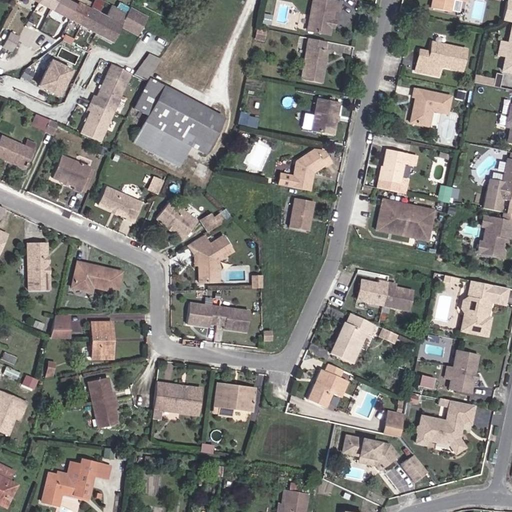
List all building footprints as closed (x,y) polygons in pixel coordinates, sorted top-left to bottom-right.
[(33,0),(80,25),(89,8),(78,2),(78,0),(33,0)] [(328,34),(329,27),(330,20),(333,9),(338,10),(339,2),(329,0),(311,0),(306,30),(328,34)] [(432,0),(431,8),(450,11),(452,0),(432,0)] [(126,12),(105,1),(103,3),(125,15),(126,12)] [(119,25),(125,15),(103,3),(98,13),(119,25)] [(511,6),(504,5),(501,22),(511,23),(511,6)] [(125,15),(119,25),(133,33),(136,27),(139,28),(146,17),(129,7),(126,12),(125,15)] [(89,8),(80,25),(112,42),(119,25),(98,13),(89,8)] [(32,43),(38,30),(31,26),(25,39),(32,43)] [(265,31),(255,29),(254,37),(264,39),(265,31)] [(511,76),(511,30),(509,30),(506,43),(503,57),(500,74),(511,76)] [(9,33),(2,48),(10,52),(18,38),(9,33)] [(324,49),(325,41),(308,38),(300,80),(321,83),(327,50),(324,49)] [(496,56),(503,57),(506,43),(499,41),(496,56)] [(461,71),(464,49),(431,43),(429,52),(419,50),(415,71),(438,76),(440,66),(461,71)] [(147,78),(160,60),(149,54),(133,76),(145,81),(147,78)] [(57,96),(69,70),(50,60),(37,86),(57,96)] [(93,95),(86,110),(89,112),(79,133),(99,142),(129,74),(111,64),(96,97),(93,95)] [(500,92),(502,77),(496,76),(495,84),(493,90),(500,92)] [(222,118),(149,79),(134,108),(147,115),(132,142),(177,166),(188,145),(204,153),(222,118)] [(493,90),(495,84),(472,79),(471,86),(493,90)] [(450,96),(413,89),(411,97),(416,98),(414,105),(412,107),(409,123),(428,126),(431,110),(446,114),(450,96)] [(332,134),(338,102),(316,98),(311,131),(332,134)] [(43,131),(48,119),(35,113),(30,125),(43,131)] [(43,131),(52,135),(57,123),(48,119),(43,131)] [(8,157),(26,165),(33,150),(0,136),(0,157),(7,161),(8,157)] [(277,184),(309,191),(311,178),(309,176),(311,174),(324,165),(325,167),(332,163),(323,149),(313,149),(295,162),(292,176),(279,173),(277,184)] [(386,149),(377,188),(397,192),(399,184),(403,164),(414,166),(416,156),(386,149)] [(52,177),(62,182),(67,184),(74,186),(73,189),(80,192),(90,168),(60,156),(52,177)] [(24,168),(26,165),(8,157),(7,161),(24,168)] [(511,204),(511,164),(505,163),(497,202),(511,204)] [(150,190),(157,193),(162,182),(155,179),(150,190)] [(407,186),(399,184),(397,192),(405,194),(407,186)] [(132,222),(140,203),(106,187),(98,205),(126,218),(126,219),(132,222)] [(447,203),(450,188),(442,187),(439,201),(447,203)] [(307,231),(312,202),(294,198),(288,227),(307,231)] [(427,241),(434,210),(381,199),(375,230),(427,241)] [(183,239),(196,221),(169,200),(156,217),(183,239)] [(13,213),(0,207),(0,215),(0,214),(10,219),(13,213)] [(199,220),(207,232),(218,226),(212,217),(210,213),(199,220)] [(212,217),(218,226),(224,222),(219,213),(212,217)] [(511,225),(484,220),(482,229),(484,230),(481,246),(482,248),(480,256),(499,260),(501,245),(500,243),(501,240),(509,241),(510,233),(511,233),(511,225)] [(197,251),(209,244),(204,235),(187,245),(197,251)] [(198,282),(214,282),(213,266),(216,261),(217,260),(232,251),(222,236),(209,244),(197,251),(198,282)] [(48,289),(48,273),(44,273),(44,269),(46,267),(46,262),(48,261),(48,257),(46,256),(46,243),(27,243),(27,289),(48,289)] [(71,287),(91,292),(92,287),(116,292),(121,272),(76,261),(71,287)] [(223,272),(223,281),(241,281),(241,272),(223,272)] [(252,275),(253,288),(261,288),(261,275),(252,275)] [(406,316),(411,291),(361,282),(357,306),(406,316)] [(503,308),(507,292),(470,284),(466,302),(462,305),(460,312),(463,317),(467,317),(463,335),(486,339),(489,322),(486,321),(489,305),(503,308)] [(187,320),(192,321),(191,324),(209,326),(209,324),(223,325),(223,328),(240,331),(241,328),(246,329),(248,311),(189,303),(187,320)] [(374,324),(349,313),(344,322),(343,322),(329,353),(352,364),(366,333),(369,335),(374,324)] [(53,322),(50,334),(49,337),(68,337),(68,322),(53,322)] [(91,358),(108,358),(107,334),(111,334),(111,322),(90,322),(91,358)] [(392,343),(395,334),(383,329),(379,337),(392,343)] [(262,331),(262,340),(271,339),(271,331),(262,331)] [(15,365),(18,358),(4,351),(1,359),(15,365)] [(452,370),(450,383),(448,393),(470,397),(478,358),(456,353),(452,370)] [(47,361),(45,371),(54,370),(55,362),(47,361)] [(342,370),(327,363),(323,371),(320,369),(306,399),(325,407),(342,370)] [(444,382),(450,383),(452,370),(447,369),(444,382)] [(422,374),(420,385),(434,388),(436,377),(422,374)] [(110,392),(107,377),(86,381),(96,428),(117,423),(114,408),(116,407),(113,391),(110,392)] [(155,382),(152,408),(197,415),(200,388),(187,386),(185,388),(184,391),(180,390),(180,387),(178,385),(155,382)] [(233,390),(234,385),(216,383),(213,406),(219,406),(218,415),(230,416),(232,408),(252,411),(254,393),(233,390)] [(0,433),(3,434),(7,424),(15,408),(19,400),(0,391),(0,433)] [(62,413),(61,401),(53,402),(54,414),(62,413)] [(470,427),(473,409),(450,404),(445,425),(421,420),(419,430),(417,431),(416,436),(418,438),(416,447),(425,449),(426,444),(450,448),(456,457),(464,451),(459,442),(460,435),(458,432),(459,425),(470,427)] [(15,408),(7,424),(11,426),(18,410),(15,408)] [(385,416),(401,419),(403,412),(386,408),(385,416)] [(381,432),(397,435),(401,419),(385,416),(381,432)] [(346,434),(342,450),(375,457),(380,465),(395,455),(388,444),(346,434)] [(375,457),(342,450),(341,456),(373,463),(376,468),(380,465),(375,457)] [(411,483),(424,475),(411,456),(399,464),(411,483)] [(92,476),(95,463),(81,459),(79,464),(69,462),(67,474),(57,472),(56,475),(48,472),(41,501),(57,505),(60,494),(86,500),(92,476)] [(8,481),(14,470),(0,463),(0,504),(4,506),(15,484),(8,481)] [(110,467),(95,463),(92,476),(106,480),(110,467)] [(219,483),(222,466),(208,464),(207,472),(212,472),(212,482),(219,483)] [(299,511),(302,493),(283,490),(281,504),(280,511),(299,511)]
